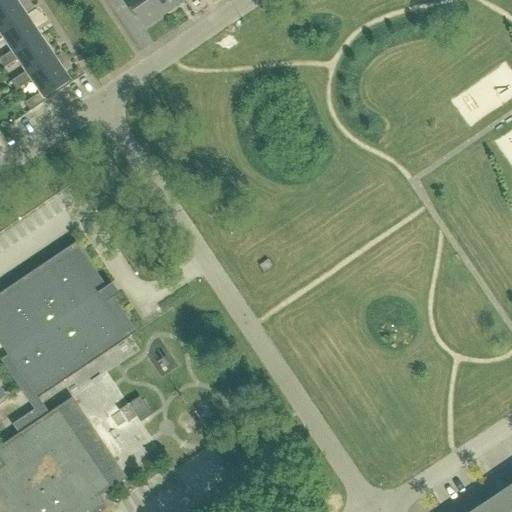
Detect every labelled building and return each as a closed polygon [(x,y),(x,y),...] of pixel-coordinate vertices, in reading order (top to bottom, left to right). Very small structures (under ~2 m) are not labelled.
[(0,35),(0,34),(25,17),(13,0),(4,0),(0,3),(0,39),(2,38),(0,35)] [(162,14),(152,0),(122,0),(128,7),(126,8),(132,17),(134,16),(142,28),(162,14)] [(182,0),(181,0),(152,0),(162,14),(174,6),(175,7),(184,1),(183,0),(182,0)] [(13,55),(39,38),(25,17),(0,34),(0,35),(2,38),(11,51),(0,58),(0,68),(1,69),(16,59),(13,55)] [(27,76),(53,59),(39,38),(13,55),(16,59),(25,72),(9,82),(15,91),(30,80),(27,76)] [(27,76),(30,80),(39,93),(23,103),(29,112),(45,101),(43,97),(68,81),(53,59),(27,76)] [(75,242),(0,292),(0,346),(6,356),(0,359),(0,361),(19,390),(33,410),(11,425),(18,435),(48,415),(36,398),(135,332),(112,297),(117,294),(116,292),(113,294),(108,287),(111,285),(110,283),(104,287),(75,242)] [(140,422),(151,415),(139,396),(128,403),(129,404),(120,409),(128,422),(137,417),(140,422)] [(100,511),(106,508),(97,495),(123,478),(71,400),(48,415),(18,435),(0,447),(0,511),(100,511)] [(275,468),(268,472),(273,479),(279,475),(275,468)] [(511,511),(511,492),(509,488),(508,489),(507,487),(498,493),(499,495),(486,503),(491,511),(511,511)] [(491,511),(486,503),(484,504),(483,503),(474,509),(475,510),(472,511),(491,511)]
